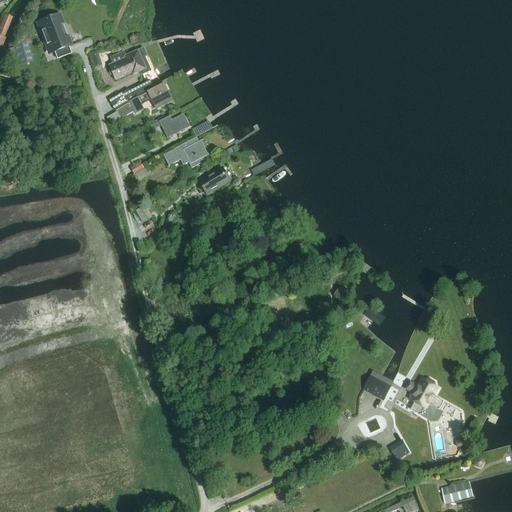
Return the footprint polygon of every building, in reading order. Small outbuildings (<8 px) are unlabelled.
[(5,15),(0,26),(0,47),(1,45),(3,46),(6,38),(4,38),(13,18),(5,15)] [(50,54),(54,53),(57,59),(71,54),(68,47),(71,46),(67,37),(66,37),(61,25),(62,24),(59,15),(38,23),(50,54)] [(12,56),(15,66),(33,61),(27,44),(14,47),(16,55),(12,56)] [(145,58),(148,57),(144,48),(126,56),(124,52),(110,58),(113,64),(109,66),(116,82),(132,75),(133,77),(140,73),(141,76),(152,72),(145,58)] [(102,66),(99,55),(91,57),(94,68),(102,66)] [(165,94),(168,92),(165,86),(156,90),(150,81),(130,92),(129,90),(110,101),(117,112),(117,111),(122,120),(135,112),(136,115),(144,111),(141,105),(152,100),(157,111),(170,104),(165,94)] [(160,122),(151,127),(154,131),(162,127),(168,138),(184,130),(179,119),(173,122),(171,118),(161,123),(160,122)] [(181,161),(184,167),(189,164),(192,170),(206,162),(204,159),(207,157),(197,138),(175,150),(176,151),(164,157),(170,167),(181,161)] [(140,163),(131,169),(134,175),(144,169),(140,163)] [(146,169),(133,176),(138,184),(151,176),(146,169)] [(223,169),(200,184),(207,196),(231,181),(223,169)] [(136,212),(143,224),(153,218),(146,206),(136,212)] [(386,318),(370,307),(364,316),(379,327),(386,318)] [(278,321),(271,325),(280,342),(287,338),(278,321)] [(392,387),(371,376),(363,391),(384,402),(392,387)] [(419,388),(410,383),(406,390),(413,394),(410,400),(415,403),(410,411),(430,422),(437,409),(440,411),(444,403),(434,397),(438,390),(435,388),(436,386),(435,383),(430,380),(428,381),(427,383),(423,381),(419,388)] [(402,441),(389,448),(396,462),(410,454),(402,441)] [(392,467),(387,458),(380,461),(391,480),(400,475),(395,465),(392,467)] [(474,463),(474,464),(474,465),(475,466),(475,467),(476,467),(476,468),(477,468),(478,469),(479,469),(480,469),(481,468),(482,468),(483,467),(483,466),(484,465),(484,464),(484,463),(484,462),(483,461),(482,460),(481,459),(480,459),(479,459),(478,459),(477,459),(476,460),(475,461),(475,462),(474,463)] [(469,484),(441,491),(445,506),(473,499),(469,484)] [(405,511),(413,511),(419,510),(413,496),(401,501),(405,511)]
